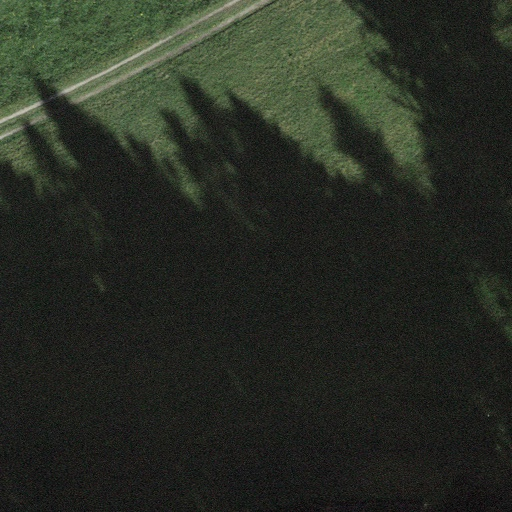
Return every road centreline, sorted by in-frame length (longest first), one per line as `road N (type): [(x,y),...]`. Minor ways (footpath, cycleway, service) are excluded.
road 1 (track): [(0,128),(252,0)]
road 2 (track): [(511,506),(384,511)]
